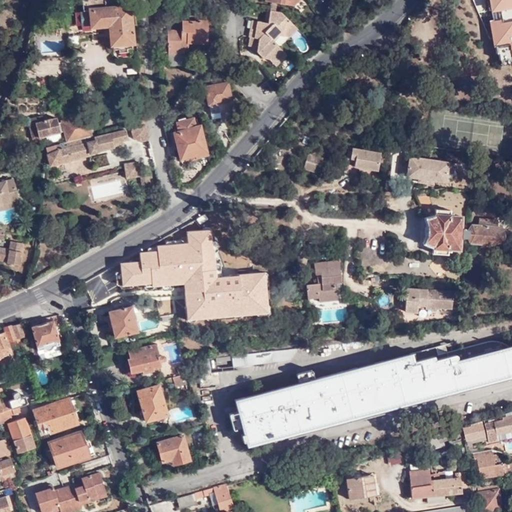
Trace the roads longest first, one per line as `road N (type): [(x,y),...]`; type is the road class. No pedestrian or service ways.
road 1 (unknown): [(511,332),(397,347),(239,384),(224,395),(236,449),(256,457),(511,388)]
road 2 (tertiary): [(406,0),(315,69),(183,208),(58,283)]
road 3 (residential): [(58,283),(140,511)]
road 4 (unknown): [(208,185),(354,226)]
road 5 (unknown): [(267,121),(238,66),(237,0)]
